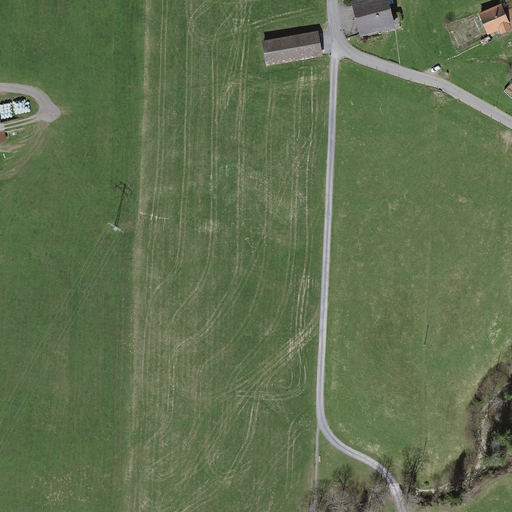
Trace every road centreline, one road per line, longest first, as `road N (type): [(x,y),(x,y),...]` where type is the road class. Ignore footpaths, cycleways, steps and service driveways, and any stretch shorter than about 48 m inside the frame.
road 1 (track): [(323,418),(337,40)]
road 2 (residential): [(333,0),(337,40),(351,53),(433,81),(511,121)]
road 3 (track): [(402,511),(391,479),(340,446),(323,418)]
